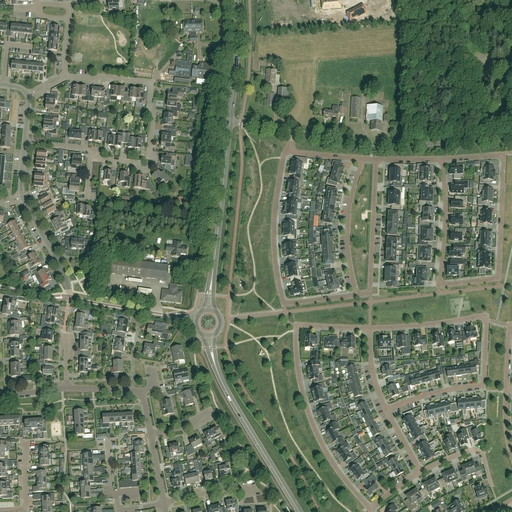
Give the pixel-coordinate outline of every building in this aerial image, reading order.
[(123,0),(115,0),(116,2),(108,2),(108,10),(119,9),(119,2),(122,2),(122,1),(123,1),(123,0)] [(340,0),(321,0),(322,11),(329,11),(329,9),(332,9),(333,10),(342,9),(341,5),(338,5),(338,2),(341,2),(340,0)] [(193,42),(193,21),(183,21),(184,33),(191,33),(191,37),(190,37),(190,42),(193,42)] [(202,21),(193,21),(193,42),(197,42),(197,37),(196,37),(196,33),(203,33),(202,21)] [(51,32),(59,33),(60,27),(50,26),(51,23),(48,22),(47,29),(47,32),(51,32)] [(11,33),(8,33),(8,37),(10,37),(13,37),(13,33),(16,33),(17,23),(15,23),(15,25),(12,25),(11,33)] [(58,46),(49,45),(49,48),(45,48),(45,53),(51,54),(51,51),(57,52),(58,46)] [(177,62),(176,71),(169,70),(169,76),(175,77),(190,78),(192,64),(177,62)] [(193,67),(192,79),(211,81),(213,65),(200,64),(199,67),(193,67)] [(276,70),(267,70),(265,84),(275,85),(276,70)] [(386,87),(386,90),(392,91),(392,95),(397,95),(397,84),(393,84),(393,87),(386,87)] [(79,96),(80,87),(74,86),(73,92),(70,92),(69,99),(75,100),(75,96),(79,96)] [(86,88),(80,87),(79,96),(83,97),(83,101),(88,101),(89,94),(89,92),(86,92),(86,88)] [(108,96),(107,100),(117,101),(117,97),(118,88),(112,87),(111,93),(108,93),(108,96)] [(169,93),(168,100),(177,101),(178,97),(182,98),(182,95),(183,95),(184,94),(186,94),(186,91),(189,92),(190,89),(173,87),(173,90),(173,94),(169,93)] [(92,95),(89,94),(88,101),(94,102),(94,97),(98,98),(99,89),(93,88),(92,95)] [(124,88),(118,88),(117,97),(121,98),(121,102),(126,102),(127,93),(124,92),(124,88)] [(99,89),(98,98),(102,98),(101,103),(104,103),(103,106),(107,107),(107,100),(108,96),(104,96),(105,90),(99,89)] [(127,93),(126,102),(132,103),(132,99),(136,99),(137,90),(131,89),(130,93),(127,93)] [(291,92),(289,92),(289,89),(279,89),(278,100),(289,101),(290,101),(291,92)] [(136,103),(136,106),(145,107),(145,104),(146,95),(143,94),(143,90),(137,90),(136,99),(136,103)] [(47,97),(46,103),(55,104),(55,101),(57,101),(58,94),(51,93),(51,96),(54,96),(53,98),(47,97)] [(360,98),(352,97),(351,119),(359,119),(360,98)] [(168,100),(168,102),(167,102),(166,102),(166,105),(166,106),(167,106),(167,107),(171,107),(171,111),(177,112),(180,112),(181,105),(177,105),(177,101),(168,100)] [(55,104),(46,103),(45,110),(52,110),(52,113),(59,114),(59,108),(55,108),(55,104)] [(373,131),(375,106),(366,105),(365,121),(371,121),(370,130),(373,131)] [(375,106),(373,131),(381,131),(381,122),(382,122),(383,106),(375,106)] [(338,112),(339,108),(334,107),(333,112),(325,110),(323,117),(324,117),(324,118),(325,119),(327,120),(328,119),(328,118),(337,119),(338,112)] [(177,112),(171,111),(171,115),(164,114),(164,120),(173,121),(173,115),(177,115),(177,112)] [(53,125),(56,126),(56,122),(57,122),(57,120),(58,120),(59,117),(51,116),(51,119),(45,118),(44,124),(53,125)] [(173,121),(164,120),(164,121),(162,120),(161,126),(163,126),(170,126),(169,130),(175,131),(176,127),(177,128),(178,125),(176,125),(172,125),(173,121)] [(67,122),(67,126),(66,126),(66,132),(70,133),(69,139),(75,140),(76,131),(72,131),(73,127),(69,126),(70,122),(67,122)] [(53,125),(44,124),(43,130),(50,131),(50,134),(57,135),(57,129),(56,129),(56,126),(53,125)] [(96,132),(95,142),(98,142),(98,143),(101,143),(101,142),(102,137),(105,137),(106,132),(106,129),(107,125),(106,125),(105,129),(101,129),(100,133),(96,132)] [(105,137),(105,142),(108,142),(108,146),(114,147),(116,133),(112,133),(110,133),(110,130),(108,129),(108,125),(107,125),(106,129),(106,132),(105,137)] [(79,132),(76,131),(75,140),(81,140),(82,134),(85,134),(85,127),(80,126),(79,132)] [(96,132),(96,128),(86,127),(85,137),(89,137),(88,141),(95,142),(96,132)] [(162,134),(162,140),(171,141),(171,137),(176,138),(176,132),(167,131),(166,134),(162,134)] [(116,133),(114,147),(121,147),(121,143),(125,144),(126,134),(120,134),(116,133)] [(126,134),(125,144),(128,144),(128,148),(134,149),(135,139),(131,139),(132,135),(126,134)] [(140,140),(135,139),(134,149),(137,149),(137,151),(141,151),(141,145),(145,146),(146,136),(140,136),(140,140)] [(171,141),(162,140),(161,147),(165,147),(165,151),(174,152),(175,146),(171,145),(171,141)] [(37,151),(37,157),(46,158),(47,152),(50,153),(51,150),(45,149),(44,152),(37,151)] [(72,163),(82,164),(83,157),(79,157),(79,153),(69,152),(69,158),(73,159),(72,163)] [(162,157),(161,164),(165,165),(165,168),(170,172),(170,167),(174,167),(175,161),(176,155),(169,154),(166,154),(166,158),(162,157)] [(291,168),(303,170),(304,164),(307,164),(308,159),(297,158),(297,162),(292,162),(291,168)] [(344,168),(341,166),(342,162),(333,161),(332,166),(334,167),(333,170),(343,173),(343,171),(344,168)] [(68,162),(68,167),(67,172),(77,173),(77,170),(81,170),(82,164),(72,163),(68,162)] [(46,164),(36,163),(36,169),(43,169),(42,172),(48,173),(49,170),(49,167),(45,167),(46,164)] [(481,163),(481,174),(495,174),(495,171),(494,170),(494,168),(490,167),(489,167),(489,164),(490,164),(490,163),(481,163)] [(390,170),(390,176),(402,177),(402,170),(403,171),(404,165),(396,165),(395,170),(390,170)] [(424,165),(417,165),(417,169),(419,169),(418,175),(431,176),(431,175),(432,175),(432,171),(431,170),(431,169),(424,169),(424,165)] [(450,170),(449,170),(450,175),(454,174),(454,179),(461,180),(460,174),(462,174),(462,171),(464,171),(463,166),(462,166),(458,166),(458,165),(454,166),(454,167),(450,167),(450,170)] [(303,170),(291,168),(291,170),(290,170),(289,174),(294,175),(295,176),(295,179),(296,179),(303,180),(303,176),(302,176),(303,170)] [(333,170),(332,176),(341,179),(343,173),(333,170)] [(114,185),(115,178),(111,178),(112,172),(105,171),(104,181),(109,181),(108,185),(110,185),(110,188),(114,188),(114,185)] [(167,183),(171,180),(164,171),(161,174),(158,171),(152,177),(159,185),(164,180),(167,183)] [(48,173),(42,172),(42,175),(35,175),(34,180),(48,182),(48,176),(48,173)] [(130,188),(131,181),(127,180),(128,174),(121,173),(120,182),(124,183),(123,187),(130,188)] [(70,185),(80,186),(80,179),(76,179),(77,175),(67,174),(67,180),(71,180),(70,185)] [(495,174),(481,174),(482,174),(482,178),(480,178),(480,184),(490,184),(488,184),(488,181),(489,181),(493,181),(493,178),(494,178),(495,174)] [(431,176),(418,175),(418,180),(416,180),(416,185),(420,185),(423,185),(424,182),(431,182),(431,181),(432,181),(432,177),(431,177),(431,176)] [(152,193),(155,192),(150,182),(147,184),(146,184),(146,183),(143,183),(143,177),(135,176),(135,181),(134,181),(134,183),(135,183),(134,188),(146,189),(150,190),(152,193)] [(341,179),(332,176),(331,179),(329,178),(328,178),(327,184),(335,187),(336,183),(339,184),(341,179)] [(402,177),(390,176),(389,183),(395,183),(395,187),(401,187),(402,178),(402,177)] [(303,180),(296,179),(296,182),(289,181),(289,182),(288,182),(287,186),(288,187),(288,188),(301,190),(302,190),(299,190),(300,186),(302,186),(303,180)] [(48,182),(34,180),(34,186),(41,187),(41,188),(42,191),(49,188),(48,185),(47,185),(48,182)] [(451,185),(451,193),(463,194),(463,189),(467,189),(467,182),(457,181),(457,184),(456,185),(451,185)] [(80,186),(70,185),(70,189),(66,188),(65,194),(75,195),(75,192),(79,192),(80,186)] [(423,185),(420,185),(420,189),(421,189),(420,195),(432,196),(433,189),(427,189),(427,186),(423,185)] [(481,196),(493,196),(493,190),(486,189),(486,186),(479,186),(479,192),(483,192),(482,195),(481,195),(481,196)] [(301,190),(288,188),(288,189),(287,189),(286,193),(287,193),(287,194),(291,195),(292,196),(291,199),(302,200),(307,201),(308,197),(301,196),(301,190)] [(389,199),(401,200),(401,193),(402,193),(402,188),(395,188),(394,193),(389,193),(389,194),(388,194),(388,198),(389,198),(389,199)] [(53,199),(51,193),(49,191),(44,194),(45,196),(39,200),(42,205),(53,199)] [(432,196),(420,195),(420,202),(419,201),(419,205),(420,205),(427,206),(427,202),(432,202),(432,201),(433,201),(433,197),(432,197),(432,196)] [(493,196),(481,196),(480,199),(478,199),(478,205),(485,206),(485,202),(492,203),(493,196)] [(291,199),(289,198),(290,198),(289,202),(284,202),(284,206),(285,206),(285,209),(297,210),(297,203),(301,204),(302,200),(291,199)] [(452,200),(451,208),(462,208),(462,204),(466,204),(466,198),(460,198),(460,201),(452,200)] [(54,201),(53,199),(42,205),(45,210),(53,205),(52,202),(54,201)] [(401,200),(389,199),(389,202),(388,202),(387,206),(394,206),(394,210),(401,210),(402,206),(401,206),(401,200)] [(53,205),(45,210),(48,215),(54,212),(55,214),(60,211),(59,209),(56,210),(53,205)] [(83,217),(84,206),(78,206),(75,205),(75,209),(77,209),(77,215),(83,216),(83,217)] [(427,206),(420,205),(420,212),(423,212),(423,213),(423,215),(433,216),(433,215),(434,215),(434,211),(433,210),(433,209),(428,209),(428,206),(427,206)] [(84,206),(83,217),(87,217),(87,219),(95,220),(95,213),(92,212),(92,216),(90,215),(90,208),(84,207),(84,206)] [(481,218),(492,218),(492,215),(493,215),(493,212),(487,211),(486,211),(486,208),(478,208),(478,214),(479,214),(481,216),(481,218)] [(297,210),(285,209),(285,211),(283,211),(283,215),(288,216),(289,216),(288,219),(289,219),(297,220),(298,216),(296,216),(297,210)] [(0,212),(0,222),(2,223),(2,224),(4,225),(8,219),(3,219),(4,213),(0,212)] [(61,224),(62,224),(62,223),(60,220),(65,218),(61,212),(53,216),(55,220),(52,222),(55,227),(61,224)] [(451,224),(451,225),(462,226),(462,218),(462,214),(455,213),(454,217),(451,217),(451,220),(450,220),(450,224),(451,224)] [(433,216),(423,215),(423,218),(422,219),(419,219),(419,225),(427,226),(427,222),(433,222),(433,221),(434,221),(434,217),(433,217),(433,216)] [(492,218),(481,218),(481,221),(478,221),(477,227),(485,228),(486,225),(486,224),(492,225),(492,221),(491,221),(492,218)] [(11,224),(8,219),(4,225),(5,227),(8,225),(11,230),(19,226),(16,221),(11,224)] [(297,220),(289,219),(289,223),(288,223),(284,223),(284,224),(283,224),(283,229),(284,229),(283,230),(297,230),(297,220)] [(63,226),(62,224),(61,224),(55,227),(57,232),(60,231),(62,234),(69,229),(66,224),(63,226)] [(427,226),(419,225),(419,232),(422,232),(423,233),(422,235),(432,236),(432,235),(433,235),(434,230),(433,230),(433,229),(428,229),(428,228),(428,226),(427,226)] [(19,226),(11,230),(12,233),(10,235),(11,237),(22,231),(19,226)] [(331,231),(326,231),(326,228),(315,228),(316,232),(322,234),(322,237),(333,237),(333,236),(332,237),(331,231)] [(479,240),(491,240),(491,239),(492,239),(492,234),(491,234),(491,233),(485,233),(485,229),(476,228),(476,233),(478,233),(477,235),(480,235),(480,239),(479,239),(479,240)] [(297,230),(283,230),(283,231),(282,231),(282,235),(283,235),(283,236),(288,236),(288,237),(288,240),(297,240),(297,236),(297,230)] [(451,233),(451,235),(449,235),(449,239),(450,239),(450,241),(454,241),(458,241),(461,241),(462,237),(465,237),(465,230),(457,230),(457,233),(451,233)] [(24,236),(22,231),(11,237),(12,239),(15,238),(17,241),(24,236)] [(419,239),(418,245),(425,246),(426,246),(426,242),(432,242),(432,241),(433,242),(433,237),(432,237),(432,236),(422,235),(422,238),(422,239),(419,239)] [(24,236),(17,241),(18,244),(15,246),(16,248),(17,248),(27,242),(24,236)] [(78,240),(77,249),(83,250),(84,247),(86,247),(86,248),(90,248),(90,251),(93,251),(94,241),(84,240),(85,237),(78,237),(78,240)] [(65,238),(65,241),(62,241),(62,245),(65,245),(64,252),(68,252),(69,247),(71,247),(71,249),(77,249),(78,240),(72,239),(72,238),(65,238)] [(491,240),(479,240),(479,243),(476,243),(475,250),(484,251),(485,248),(486,247),(490,247),(490,246),(491,246),(491,242),(490,242),(491,240)] [(284,251),(296,250),(295,244),(297,244),(297,241),(289,241),(289,244),(283,245),(284,246),(283,246),(283,250),(284,250),(284,251)] [(27,242),(17,248),(20,253),(21,255),(26,252),(25,250),(30,247),(27,242)] [(174,246),(170,246),(165,245),(165,252),(173,253),(172,257),(180,257),(180,254),(187,254),(188,248),(181,247),(182,242),(174,242),(174,246)] [(418,245),(415,245),(415,247),(417,249),(417,255),(430,256),(430,254),(431,254),(431,251),(431,250),(430,250),(430,249),(425,249),(425,246),(418,245)] [(453,258),(457,258),(461,258),(461,253),(465,254),(465,246),(456,246),(455,250),(449,250),(449,251),(448,251),(448,256),(449,256),(449,257),(453,257),(453,258)] [(296,250),(284,251),(284,252),(283,252),(283,256),(284,256),(284,257),(290,257),(290,260),(297,259),(296,250)] [(484,251),(477,250),(477,254),(478,254),(478,262),(490,262),(490,258),(491,258),(491,255),(486,254),(485,254),(486,251),(487,251),(484,251)] [(30,262),(38,258),(35,253),(30,256),(28,252),(19,257),(21,261),(27,257),(30,262)] [(430,256),(417,255),(416,262),(413,263),(413,265),(415,265),(422,266),(423,266),(423,262),(430,262),(431,261),(431,258),(431,257),(430,257),(430,256)] [(38,258),(30,262),(28,264),(30,269),(32,272),(37,269),(36,266),(41,263),(38,258)] [(168,265),(143,262),(113,258),(111,274),(141,278),(166,281),(168,265)] [(334,259),(324,260),(324,269),(331,268),(330,265),(333,265),(333,259),(334,259)] [(286,272),(298,270),(297,264),(298,264),(298,260),(289,261),(289,265),(285,266),(285,267),(284,267),(285,271),(286,271),(286,272)] [(457,275),(458,275),(458,268),(457,268),(458,266),(462,266),(462,261),(450,261),(450,266),(451,266),(451,268),(447,268),(447,275),(453,275),(453,276),(457,275)] [(490,262),(478,262),(478,269),(479,269),(479,275),(486,274),(486,269),(491,269),(491,265),(489,265),(490,262)] [(422,266),(415,265),(415,269),(416,269),(415,275),(427,276),(427,269),(423,269),(422,268),(422,266)] [(385,275),(397,276),(395,276),(396,272),(399,272),(400,266),(393,266),(392,269),(384,269),(384,273),(385,273),(385,275)] [(37,281),(49,274),(46,269),(40,272),(39,269),(33,273),(37,281)] [(28,270),(19,275),(21,279),(21,278),(25,276),(30,274),(28,270)] [(298,270),(286,272),(286,273),(285,273),(286,278),(287,277),(287,279),(291,278),(292,282),(301,280),(300,276),(299,276),(298,270)] [(327,280),(338,278),(338,277),(337,278),(335,272),(327,274),(326,271),(323,271),(323,275),(327,277),(327,280)] [(52,280),(49,274),(37,281),(38,281),(41,285),(40,286),(42,289),(50,284),(49,281),(52,280)] [(397,276),(385,275),(385,278),(384,278),(384,282),(388,282),(388,287),(397,288),(397,276)] [(427,276),(415,275),(415,278),(413,278),(413,282),(415,282),(415,287),(424,286),(423,286),(423,282),(428,282),(428,278),(427,278),(427,276)] [(291,295),(291,296),(302,294),(300,281),(292,283),(293,288),(290,289),(290,290),(289,291),(290,295),(291,295)] [(339,283),(329,286),(330,291),(331,294),(332,294),(337,293),(337,289),(339,289),(338,283),(339,283)] [(163,291),(162,301),(180,303),(181,293),(176,292),(177,288),(170,287),(170,291),(163,291)] [(4,307),(15,309),(16,306),(18,298),(10,297),(9,301),(5,300),(4,307)] [(45,312),(45,316),(51,317),(56,318),(57,310),(55,310),(56,306),(45,304),(45,308),(49,309),(49,313),(45,312)] [(15,309),(4,307),(3,315),(9,316),(9,319),(14,319),(17,318),(20,318),(19,315),(17,315),(17,312),(15,312),(15,309)] [(81,315),(79,315),(78,314),(77,321),(88,323),(89,320),(88,319),(89,312),(82,311),(81,315)] [(44,323),(43,327),(50,328),(53,329),(53,325),(55,325),(56,318),(51,317),(45,316),(44,319),(48,320),(47,324),(44,323)] [(119,327),(128,328),(128,322),(128,319),(118,317),(117,320),(120,320),(119,327)] [(14,323),(10,323),(8,323),(9,329),(19,329),(22,329),(22,321),(29,321),(28,318),(20,318),(17,318),(14,319),(14,323)] [(88,323),(77,321),(76,328),(77,328),(77,332),(83,333),(92,333),(92,331),(87,330),(88,330),(88,326),(88,323)] [(117,326),(116,332),(113,331),(112,335),(116,336),(117,336),(125,338),(126,334),(127,334),(128,328),(119,327),(117,326)] [(161,339),(168,340),(169,332),(163,331),(163,327),(157,326),(157,327),(149,326),(147,334),(162,336),(161,339)] [(40,327),(38,327),(38,330),(40,330),(44,331),(42,340),(52,341),(54,332),(50,331),(50,328),(43,327),(40,327)] [(472,329),(472,328),(468,328),(468,330),(466,330),(466,332),(462,332),(464,341),(468,341),(467,339),(476,338),(476,337),(478,337),(477,333),(476,333),(475,328),(472,329)] [(455,334),(454,331),(447,332),(448,343),(456,342),(456,341),(461,341),(460,333),(455,334)] [(92,333),(83,333),(82,337),(81,337),(81,344),(92,344),(92,341),(89,341),(89,338),(92,338),(92,333)] [(440,337),(439,333),(433,334),(434,335),(431,336),(432,345),(436,344),(438,346),(438,348),(444,347),(443,337),(440,337)] [(415,336),(413,336),(414,339),(413,339),(414,343),(414,347),(422,346),(422,352),(427,351),(427,345),(426,337),(421,338),(421,335),(419,335),(418,334),(417,334),(416,335),(415,336)] [(305,348),(317,349),(318,337),(313,337),(313,336),(305,335),(305,348)] [(114,343),(113,346),(115,346),(124,348),(124,347),(126,348),(127,343),(125,343),(125,342),(125,338),(117,336),(117,340),(116,344),(114,343)] [(405,336),(398,337),(398,344),(397,344),(397,348),(403,348),(404,355),(410,354),(409,341),(406,341),(405,336)] [(337,349),(337,337),(333,337),(332,339),(324,338),(324,347),(328,348),(328,349),(337,349)] [(390,337),(379,338),(379,339),(377,339),(378,343),(379,343),(379,347),(380,347),(380,350),(394,349),(393,341),(390,341),(390,337)] [(341,341),(341,348),(347,348),(347,349),(349,349),(349,350),(353,350),(353,349),(355,349),(355,347),(356,347),(356,343),(355,343),(355,338),(347,338),(347,341),(345,341),(341,341)] [(13,343),(11,344),(9,344),(9,351),(11,350),(19,350),(19,345),(22,345),(23,345),(23,344),(23,340),(20,340),(16,340),(13,340),(13,343)] [(155,355),(155,353),(156,348),(160,349),(161,344),(154,342),(154,346),(146,344),(144,354),(149,354),(155,355)] [(92,344),(81,344),(81,351),(82,351),(82,355),(91,355),(91,351),(89,351),(89,348),(91,348),(92,344)] [(45,354),(53,355),(53,348),(49,348),(49,345),(35,345),(35,348),(41,348),(41,354),(45,354)] [(113,346),(113,348),(111,355),(114,356),(114,357),(122,357),(123,353),(123,354),(124,348),(115,346),(113,346)] [(184,360),(182,346),(172,348),(175,362),(184,360)] [(20,353),(19,350),(11,350),(11,357),(16,357),(16,361),(22,361),(22,364),(31,364),(31,360),(24,361),(24,357),(22,357),(22,353),(20,353)] [(53,361),(53,355),(45,354),(41,354),(41,361),(35,360),(35,364),(38,364),(45,364),(47,364),(47,361),(53,361)] [(91,363),(88,363),(89,360),(91,360),(91,355),(82,355),(82,359),(81,359),(80,366),(91,367),(91,366),(91,363)] [(114,362),(114,368),(123,367),(122,361),(122,357),(114,357),(114,362)] [(474,362),(469,362),(470,366),(471,375),(474,375),(474,374),(476,373),(476,367),(479,366),(478,360),(474,360),(474,362)] [(308,374),(319,372),(319,369),(321,369),(320,363),(311,362),(312,366),(311,367),(307,368),(308,374)] [(388,362),(388,366),(382,368),(383,370),(382,371),(382,373),(391,371),(390,366),(395,365),(394,362),(388,362)] [(45,364),(38,364),(38,371),(44,371),(43,375),(52,375),(53,368),(45,367),(45,364)] [(432,372),(435,381),(440,379),(438,372),(442,371),(440,365),(436,367),(437,371),(432,372)] [(91,367),(80,366),(80,373),(82,373),(82,377),(91,377),(91,373),(88,373),(88,370),(97,370),(97,366),(91,366),(91,367)] [(466,375),(464,366),(460,366),(461,367),(457,368),(459,377),(461,376),(466,375)] [(112,374),(111,374),(112,379),(119,379),(119,373),(123,373),(123,367),(114,368),(114,373),(112,374)] [(189,380),(187,370),(174,372),(176,382),(189,380)] [(357,371),(348,373),(349,376),(348,377),(349,380),(358,378),(357,374),(358,374),(357,371)] [(391,371),(382,373),(383,376),(384,376),(385,379),(390,377),(391,381),(400,379),(399,375),(393,376),(391,371)] [(308,374),(308,375),(307,375),(308,380),(309,379),(309,381),(315,380),(316,383),(323,382),(322,375),(320,376),(319,372),(308,374)] [(409,376),(405,377),(407,385),(411,384),(412,387),(414,386),(417,385),(415,377),(414,374),(409,376)] [(430,383),(427,374),(424,375),(424,374),(420,375),(422,384),(427,383),(430,383)] [(313,396),(324,393),(323,389),(326,389),(324,383),(318,385),(318,388),(311,390),(313,396)] [(361,388),(360,383),(350,386),(351,389),(352,389),(353,392),(362,390),(361,387),(361,388)] [(388,393),(397,390),(395,384),(387,387),(388,390),(387,390),(388,393)] [(189,391),(181,393),(180,394),(181,398),(183,397),(185,406),(194,404),(192,397),(196,396),(193,388),(189,390),(189,391)] [(362,390),(353,392),(354,398),(355,401),(358,400),(357,397),(363,396),(362,393),(363,393),(362,390)] [(397,390),(388,393),(389,396),(390,395),(391,398),(399,395),(397,390)] [(324,393),(313,396),(315,402),(322,400),(323,403),(329,402),(327,396),(326,392),(324,393)] [(344,398),(347,397),(348,401),(353,400),(351,392),(343,395),(344,398)] [(472,399),(469,399),(470,410),(474,409),(474,414),(475,414),(476,418),(479,418),(478,409),(477,407),(476,407),(474,397),(472,397),(472,399)] [(477,397),(474,397),(476,407),(477,407),(478,409),(481,408),(481,410),(485,409),(486,403),(486,401),(481,401),(480,398),(477,398),(477,397)] [(458,404),(454,404),(455,413),(459,412),(459,411),(463,410),(462,409),(464,408),(463,398),(461,398),(461,400),(457,400),(458,404)] [(171,400),(160,402),(163,416),(173,414),(171,400)] [(445,401),(443,402),(445,412),(447,411),(448,413),(451,412),(451,413),(455,413),(454,404),(450,405),(449,402),(445,403),(445,401)] [(441,404),(437,404),(440,415),(444,414),(445,418),(446,419),(447,423),(450,422),(448,413),(447,411),(445,412),(443,402),(441,402),(441,404)] [(320,417),(330,414),(328,410),(332,409),(330,403),(321,406),(322,409),(322,410),(318,411),(318,412),(317,413),(319,417),(320,416),(320,417)] [(356,403),(347,405),(349,409),(350,409),(350,410),(355,408),(356,409),(359,407),(361,411),(368,407),(367,405),(366,405),(365,403),(358,406),(356,403)] [(434,404),(432,405),(434,415),(432,415),(433,417),(435,426),(438,425),(437,421),(438,420),(437,416),(440,415),(437,404),(434,405),(434,404)] [(434,415),(432,405),(430,405),(430,406),(426,407),(427,411),(424,412),(426,420),(430,419),(429,418),(433,417),(432,415),(434,415)] [(368,407),(361,411),(362,414),(361,415),(363,418),(371,414),(369,410),(370,410),(368,407)] [(412,420),(414,419),(412,416),(413,415),(411,411),(403,415),(406,419),(402,420),(404,424),(403,424),(404,426),(413,421),(412,420)] [(420,415),(414,419),(412,420),(413,421),(404,426),(405,428),(406,428),(408,431),(417,425),(416,422),(420,420),(420,419),(420,418),(423,417),(422,411),(419,413),(420,415)] [(110,428),(109,424),(110,424),(109,414),(103,415),(103,420),(100,420),(101,428),(101,427),(107,427),(107,428),(110,428)] [(330,414),(320,417),(320,418),(319,419),(321,423),(322,422),(322,423),(327,422),(328,425),(337,421),(335,415),(331,417),(330,414)] [(371,414),(363,418),(364,418),(366,422),(373,419),(374,418),(373,416),(372,416),(371,414)] [(21,416),(14,417),(14,426),(18,426),(18,430),(23,429),(23,423),(22,423),(21,416)] [(373,419),(366,422),(369,427),(376,424),(374,421),(375,421),(374,418),(373,419)] [(43,419),(38,419),(38,428),(41,428),(42,432),(44,432),(44,439),(47,438),(47,432),(46,425),(46,420),(43,420),(43,419)] [(25,423),(23,423),(23,429),(25,429),(25,431),(30,431),(30,433),(32,433),(32,429),(31,420),(25,420),(25,423)] [(329,438),(338,433),(337,431),(338,430),(340,429),(337,422),(329,426),(330,429),(330,430),(326,432),(327,434),(326,434),(328,437),(329,437),(329,438)] [(376,424),(369,427),(371,432),(379,428),(378,426),(377,426),(376,424)] [(419,429),(417,425),(408,431),(410,434),(409,434),(410,436),(418,432),(419,433),(421,432),(429,428),(427,426),(425,427),(423,426),(419,429)] [(210,431),(215,439),(219,437),(221,440),(226,438),(222,429),(219,431),(217,427),(210,431)] [(474,438),(475,442),(476,442),(476,443),(480,442),(480,441),(481,441),(480,437),(479,433),(479,434),(478,430),(475,431),(474,427),(468,428),(471,438),(473,437),(474,438)] [(379,428),(371,432),(374,437),(371,438),(373,441),(380,438),(378,435),(381,434),(379,431),(380,431),(379,428)] [(459,436),(462,446),(463,446),(463,447),(467,446),(466,445),(467,445),(466,439),(468,438),(466,429),(460,431),(461,435),(459,436)] [(215,439),(210,431),(204,434),(206,438),(203,439),(207,447),(212,444),(211,441),(215,439)] [(418,432),(410,436),(411,438),(412,437),(414,441),(417,439),(419,442),(426,438),(424,435),(423,435),(421,432),(419,433),(418,432)] [(338,433),(329,438),(330,439),(329,439),(330,442),(331,442),(332,443),(335,442),(337,446),(345,442),(342,435),(340,436),(338,433)] [(454,449),(452,443),(455,442),(456,443),(452,434),(445,437),(447,440),(444,442),(449,451),(450,451),(450,452),(454,450),(453,449),(454,449)] [(362,443),(357,435),(353,437),(358,446),(362,443)] [(132,438),(133,446),(128,446),(128,449),(144,448),(144,442),(138,442),(138,437),(132,438)] [(187,448),(189,457),(196,453),(194,448),(202,444),(198,437),(190,442),(192,445),(187,448)] [(383,440),(382,437),(380,438),(373,441),(375,444),(378,449),(380,448),(387,444),(384,439),(383,440)] [(426,438),(419,442),(420,445),(417,446),(419,450),(418,450),(419,452),(427,448),(426,446),(428,445),(426,442),(427,441),(426,438)] [(427,448),(419,452),(420,454),(421,453),(423,456),(431,452),(430,448),(435,446),(435,444),(439,442),(437,440),(428,445),(426,446),(427,448)] [(9,448),(9,443),(9,441),(0,442),(0,452),(5,452),(9,452),(9,448)] [(340,456),(340,457),(349,452),(352,450),(347,442),(339,446),(341,448),(340,449),(337,452),(337,453),(339,457),(340,456)] [(182,447),(179,448),(178,444),(170,445),(170,447),(166,448),(168,459),(174,458),(173,453),(176,453),(176,454),(177,455),(183,454),(184,453),(183,448),(182,447)] [(387,444),(380,448),(383,453),(391,448),(389,446),(387,444)] [(40,455),(49,454),(49,449),(50,449),(50,446),(35,447),(36,452),(39,452),(40,455)] [(391,448),(383,453),(385,458),(393,453),(391,451),(392,451),(391,448)] [(433,455),(431,452),(423,456),(425,460),(424,460),(425,462),(433,457),(434,459),(445,453),(443,451),(440,453),(440,452),(438,452),(433,455)] [(5,452),(0,452),(0,459),(1,459),(1,462),(8,462),(8,457),(5,457),(5,452)] [(349,452),(340,457),(341,458),(340,459),(342,462),(343,462),(344,463),(347,460),(348,461),(350,463),(357,458),(354,453),(351,454),(350,454),(349,452)] [(398,463),(395,458),(391,460),(389,458),(383,461),(385,464),(386,464),(388,468),(391,467),(398,463)] [(52,465),(52,460),(49,460),(43,461),(40,461),(40,464),(36,464),(37,469),(43,469),(43,466),(52,465)] [(194,474),(191,475),(193,484),(199,482),(197,473),(200,472),(198,461),(197,461),(197,460),(194,461),(196,470),(193,470),(194,474)] [(353,475),(361,469),(362,469),(359,466),(361,464),(358,460),(352,464),(354,467),(349,470),(350,471),(349,471),(352,475),(352,474),(353,475)] [(8,462),(1,462),(1,465),(0,464),(0,471),(6,471),(6,467),(8,467),(8,468),(13,467),(13,465),(14,465),(14,467),(18,467),(17,461),(13,461),(8,462)] [(226,464),(226,465),(222,466),(221,463),(215,464),(216,470),(219,469),(221,476),(224,475),(224,476),(228,475),(229,476),(232,476),(229,462),(226,464)] [(398,463),(391,467),(393,472),(401,468),(401,467),(400,465),(399,465),(398,463)] [(474,463),(468,465),(471,475),(475,473),(476,477),(482,475),(479,466),(478,465),(475,466),(474,463)] [(471,475),(468,465),(462,467),(463,471),(463,472),(460,473),(463,482),(469,480),(468,476),(471,475)] [(212,467),(210,468),(210,466),(207,467),(208,472),(204,473),(206,481),(213,479),(211,473),(213,472),(212,467)] [(401,468),(393,472),(396,477),(404,472),(402,470),(403,470),(401,467),(401,468)] [(43,469),(37,469),(33,470),(33,475),(37,475),(37,478),(46,478),(46,472),(45,469),(43,469)] [(172,482),(171,483),(173,484),(174,488),(181,486),(180,482),(183,481),(181,472),(180,469),(175,470),(174,472),(176,480),(172,481),(172,482)] [(361,469),(353,475),(354,476),(353,477),(356,480),(357,480),(362,477),(364,480),(369,475),(366,470),(363,472),(361,469)] [(463,482),(460,473),(457,474),(456,474),(454,470),(448,472),(452,482),(456,480),(457,484),(463,482)] [(6,471),(0,471),(0,477),(2,478),(2,481),(12,480),(14,480),(14,476),(9,476),(9,475),(6,475),(6,471)] [(187,472),(184,473),(186,481),(187,485),(193,484),(191,475),(188,476),(187,472)] [(444,480),(441,481),(444,487),(447,486),(447,485),(452,482),(448,472),(442,475),(444,479),(444,480)] [(142,475),(132,476),(133,479),(126,480),(126,482),(129,482),(129,488),(132,488),(131,482),(134,481),(137,481),(140,481),(142,481),(142,475)] [(367,494),(370,497),(373,494),(372,493),(378,488),(373,482),(376,479),(373,475),(366,481),(369,485),(364,489),(368,493),(367,494)] [(444,487),(441,481),(438,483),(437,483),(435,479),(429,482),(434,491),(440,488),(441,489),(444,487)] [(12,480),(2,481),(2,483),(0,483),(0,490),(7,490),(10,490),(10,484),(12,484),(12,480)] [(425,490),(423,491),(426,497),(429,495),(430,497),(432,495),(432,494),(431,493),(434,491),(429,482),(424,485),(426,489),(425,490)] [(46,483),(37,484),(38,487),(34,487),(34,493),(41,492),(45,492),(44,489),(47,489),(47,488),(49,489),(50,484),(46,484),(46,483)] [(488,495),(485,488),(482,489),(480,484),(472,487),(475,495),(476,495),(478,499),(482,497),(482,498),(487,497),(486,496),(488,495)] [(417,489),(411,493),(417,501),(422,498),(423,499),(426,497),(423,491),(420,493),(419,493),(417,489)] [(7,490),(0,490),(0,496),(3,497),(3,499),(13,499),(14,499),(14,497),(13,497),(13,494),(7,494),(7,490)] [(417,501),(411,493),(406,496),(408,500),(408,501),(406,503),(412,511),(417,508),(414,503),(417,501)] [(54,494),(45,494),(38,495),(38,500),(42,500),(42,503),(51,503),(51,502),(55,502),(54,494)] [(228,508),(225,509),(225,511),(231,511),(231,510),(236,509),(234,500),(226,502),(228,508)] [(438,500),(431,505),(434,509),(441,505),(438,500)] [(452,505),(447,508),(445,505),(442,507),(445,511),(447,511),(464,511),(465,511),(463,508),(465,507),(462,503),(461,504),(459,500),(458,501),(457,500),(454,502),(455,503),(452,505)]
